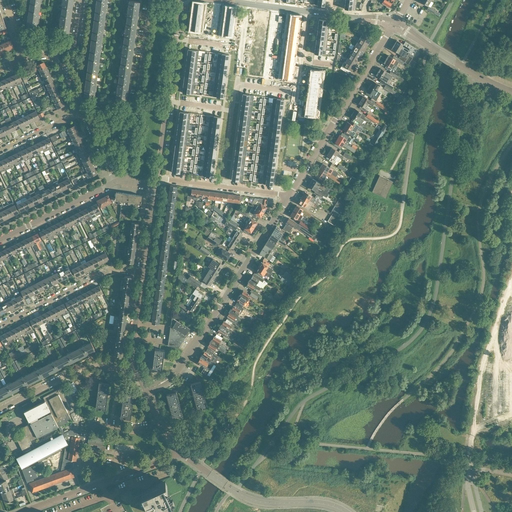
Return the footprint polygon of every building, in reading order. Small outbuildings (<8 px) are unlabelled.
[(39,9),(40,0),(30,0),(29,7),(39,9)] [(71,13),(72,6),(73,4),(74,5),(74,2),(73,2),(73,0),(62,0),(61,12),(71,13)] [(105,17),(106,7),(106,0),(96,0),(96,5),(95,5),(94,7),(95,8),(94,16),(105,17)] [(137,22),(138,13),(139,14),(139,11),(138,11),(139,2),(129,0),(127,20),(137,22)] [(429,6),(427,9),(434,13),(439,16),(440,13),(435,10),(436,10),(429,6)] [(37,29),(39,9),(29,7),(28,16),(27,16),(26,18),(28,18),(27,27),(37,29)] [(70,22),(71,13),(61,12),(59,32),(69,33),(70,24),(71,24),(72,22),(70,22)] [(102,37),(105,17),(94,16),(93,25),(92,25),(91,27),(93,27),(92,36),(102,37)] [(136,31),(137,22),(127,20),(124,40),(134,42),(135,33),(136,33),(137,31),(136,31)] [(371,40),(368,38),(370,35),(359,29),(357,31),(361,33),(360,35),(361,35),(359,38),(369,44),(371,40)] [(99,57),(102,37),(92,36),(90,44),(89,44),(89,47),(90,47),(89,56),(99,57)] [(369,44),(359,38),(358,40),(357,40),(356,42),(366,48),(369,44)] [(131,62),(132,53),(134,53),(134,51),(133,50),(134,42),(124,40),(121,60),(131,62)] [(14,48),(10,41),(5,43),(8,50),(14,48)] [(397,41),(395,44),(405,50),(411,54),(415,48),(409,45),(405,42),(404,45),(397,41)] [(366,48),(356,42),(356,43),(355,46),(364,52),(366,48)] [(8,50),(5,43),(0,45),(0,46),(3,53),(8,50)] [(405,50),(395,44),(392,49),(400,54),(398,58),(404,61),(404,62),(409,55),(412,58),(414,56),(405,50)] [(355,46),(354,45),(351,49),(361,55),(364,52),(355,46)] [(361,55),(351,49),(349,53),(350,54),(359,59),(361,55)] [(359,59),(350,54),(348,56),(347,57),(347,58),(357,63),(359,59)] [(402,64),(404,61),(398,58),(397,60),(388,55),(386,59),(396,65),(398,62),(402,64)] [(97,77),(99,57),(89,56),(88,64),(87,64),(86,67),(87,67),(86,76),(97,77)] [(347,58),(345,62),(354,67),(357,63),(347,58)] [(386,59),(383,63),(387,65),(385,68),(391,71),(398,75),(400,73),(396,71),(399,67),(396,65),(386,59)] [(130,70),(131,62),(121,60),(119,80),(129,82),(130,73),(131,73),(131,70),(130,70)] [(417,71),(419,65),(411,60),(408,64),(415,70),(416,70),(417,71)] [(354,67),(345,62),(344,61),(342,65),(346,68),(344,71),(349,74),(351,71),(352,71),(354,67)] [(46,67),(44,62),(29,69),(31,74),(37,71),(39,70),(46,67)] [(49,71),(48,70),(47,70),(46,67),(39,70),(40,73),(38,74),(39,76),(48,72),(49,71)] [(398,75),(391,71),(389,74),(380,68),(378,72),(389,78),(390,79),(392,76),(402,82),(404,79),(398,75)] [(42,81),(51,77),(51,76),(50,74),(48,72),(39,76),(42,81)] [(387,82),(389,78),(378,72),(375,76),(382,80),(381,82),(385,85),(392,89),(394,86),(387,82)] [(18,85),(14,75),(14,76),(11,77),(11,76),(9,77),(9,78),(12,84),(12,85),(15,84),(16,86),(18,85)] [(94,97),(97,77),(86,76),(85,84),(84,84),(84,87),(85,87),(84,96),(94,97)] [(44,86),(53,81),(52,79),(51,77),(42,81),(40,81),(42,84),(43,84),(44,86)] [(12,84),(9,78),(6,79),(6,78),(4,79),(4,80),(8,89),(9,89),(11,88),(10,86),(12,84)] [(8,89),(4,80),(2,81),(1,81),(0,81),(0,83),(2,89),(5,88),(7,91),(9,90),(9,89),(8,89)] [(127,90),(129,82),(119,80),(116,100),(126,102),(127,93),(128,93),(129,90),(127,90)] [(46,90),(55,86),(55,85),(55,84),(54,84),(53,81),(44,86),(46,90)] [(383,87),(372,81),(369,86),(377,90),(382,94),(385,90),(382,89),(383,87)] [(385,85),(384,88),(394,94),(395,94),(396,92),(392,89),(385,85)] [(48,95),(57,91),(58,90),(57,89),(56,88),(55,86),(46,90),(48,95)] [(377,90),(369,86),(366,91),(374,95),(377,90)] [(37,95),(37,93),(40,91),(38,88),(29,93),(32,97),(35,96),(37,95)] [(53,99),(60,96),(60,95),(59,93),(58,93),(57,91),(48,95),(47,96),(49,100),(53,98),(53,99)] [(401,95),(396,92),(395,94),(399,97),(397,101),(401,103),(404,97),(401,95)] [(53,105),(62,100),(61,98),(60,96),(53,99),(54,101),(52,102),(53,105)] [(363,96),(361,100),(368,104),(369,103),(372,105),(374,103),(375,104),(377,101),(373,98),(372,98),(370,100),(369,99),(363,96)] [(375,96),(373,98),(377,101),(382,104),(384,102),(375,96)] [(57,109),(64,105),(64,104),(64,103),(63,103),(62,100),(53,105),(54,107),(56,106),(57,109)] [(368,104),(361,100),(358,104),(361,105),(360,108),(368,113),(371,108),(367,106),(368,104)] [(377,101),(375,104),(386,111),(388,108),(382,104),(377,101)] [(355,109),(353,113),(360,117),(364,120),(366,121),(368,119),(364,117),(365,115),(355,109)] [(39,118),(36,111),(31,113),(34,120),(35,120),(35,121),(37,120),(37,119),(39,118)] [(34,120),(31,113),(26,116),(30,123),(31,123),(32,122),(32,121),(34,120)] [(353,113),(350,117),(361,123),(362,124),(363,122),(363,121),(364,120),(360,117),(353,113)] [(368,113),(366,116),(378,123),(382,126),(381,127),(379,127),(378,129),(380,129),(384,132),(385,132),(386,129),(388,126),(379,120),(380,120),(368,113)] [(30,123),(26,116),(22,118),(25,125),(26,125),(28,124),(30,123)] [(12,122),(11,119),(11,120),(10,117),(5,119),(6,122),(11,132),(12,132),(14,131),(15,130),(12,122)] [(25,125),(22,118),(17,120),(20,127),(21,127),(23,127),(23,126),(25,125)] [(17,120),(12,122),(15,130),(16,129),(17,130),(18,129),(18,128),(20,127),(17,120)] [(351,121),(350,123),(347,122),(345,126),(355,132),(357,130),(361,133),(363,128),(351,121)] [(11,132),(6,122),(1,124),(3,127),(6,134),(7,134),(9,133),(11,132)] [(70,134),(76,131),(74,126),(61,132),(63,137),(70,134)] [(355,132),(345,126),(343,130),(353,136),(352,137),(349,135),(348,136),(357,142),(359,139),(356,138),(358,134),(355,132)] [(380,129),(376,135),(381,138),(384,132),(380,129)] [(69,140),(79,135),(77,133),(78,132),(77,131),(76,131),(70,134),(71,136),(68,138),(69,140)] [(339,135),(337,138),(356,149),(357,147),(353,144),(349,142),(346,140),(347,139),(339,135)] [(381,138),(376,135),(372,142),(377,145),(381,138)] [(335,143),(334,145),(340,149),(342,147),(343,145),(354,152),(356,149),(337,138),(335,142),(335,143)] [(48,149),(44,140),(43,140),(42,141),(39,143),(44,152),(46,150),(48,149)] [(83,145),(82,142),(82,140),(81,140),(74,143),(75,146),(73,147),(74,149),(83,145)] [(44,152),(39,143),(39,142),(37,143),(37,144),(35,145),(39,154),(41,153),(44,152)] [(32,146),(30,147),(33,154),(36,152),(37,155),(39,154),(35,145),(34,145),(32,145),(32,146)] [(79,153),(86,150),(84,147),(85,147),(84,145),(83,145),(74,149),(75,152),(77,150),(79,153)] [(33,154),(30,147),(29,147),(28,148),(25,149),(30,158),(32,157),(34,156),(33,154)] [(332,147),(329,151),(341,158),(342,159),(344,157),(338,153),(339,152),(332,147)] [(30,158),(25,149),(24,149),(23,150),(20,152),(24,158),(25,161),(30,158)] [(88,154),(87,152),(87,151),(86,150),(79,153),(76,154),(78,159),(88,154)] [(329,151),(327,155),(330,157),(329,160),(334,164),(336,161),(338,162),(341,158),(329,151)] [(20,163),(16,154),(15,154),(13,154),(13,155),(11,156),(15,163),(14,163),(15,165),(16,165),(20,163)] [(83,162),(90,159),(89,157),(89,156),(88,154),(78,159),(81,164),(83,162)] [(15,163),(11,156),(10,156),(9,157),(7,158),(11,167),(13,167),(11,164),(14,163),(15,163)] [(11,167),(7,158),(6,159),(5,158),(4,159),(4,160),(2,161),(6,170),(11,167)] [(83,168),(92,164),(91,161),(91,159),(90,159),(83,162),(84,165),(82,166),(83,168)] [(321,166),(320,167),(336,177),(338,173),(336,171),(329,167),(323,163),(322,164),(321,165),(321,166)] [(95,169),(93,166),(94,166),(93,164),(92,164),(83,168),(85,173),(88,172),(95,169)] [(336,177),(320,167),(319,169),(319,168),(318,170),(318,171),(315,176),(322,181),(326,174),(329,176),(340,183),(342,180),(341,180),(336,177)] [(84,180),(97,174),(95,169),(88,172),(85,173),(82,175),(84,180)] [(393,182),(388,180),(379,175),(372,192),(385,198),(393,182)] [(72,185),(69,178),(64,181),(67,188),(69,187),(70,187),(71,186),(72,185)] [(313,179),(310,182),(329,193),(330,192),(328,191),(329,188),(313,179)] [(59,183),(58,180),(53,182),(55,185),(54,185),(58,193),(60,192),(62,191),(63,190),(59,183)] [(67,188),(64,181),(59,183),(63,190),(65,189),(65,190),(67,189),(67,188)] [(310,182),(308,186),(315,191),(314,192),(322,197),(323,196),(326,198),(329,193),(310,182)] [(58,193),(54,185),(50,188),(53,195),(55,194),(56,194),(57,194),(57,193),(58,193)] [(175,196),(177,186),(170,185),(169,196),(175,196)] [(45,190),(45,188),(40,191),(44,200),(46,199),(48,198),(49,197),(45,190)] [(50,188),(45,190),(49,197),(51,196),(51,197),(53,196),(53,195),(50,188)] [(187,199),(187,201),(190,201),(190,199),(191,197),(194,197),(193,199),(196,200),(197,197),(196,197),(197,190),(191,189),(189,189),(187,199)] [(44,200),(40,191),(35,193),(36,195),(39,202),(41,201),(42,201),(43,201),(43,200),(44,200)] [(121,206),(123,193),(116,192),(115,197),(115,198),(111,197),(111,199),(113,203),(116,203),(116,206),(121,206)] [(303,194),(302,195),(313,202),(316,204),(318,201),(317,199),(316,198),(312,196),(305,192),(304,192),(303,194)] [(127,205),(129,194),(123,193),(121,206),(119,219),(125,220),(127,205)] [(346,203),(349,198),(342,193),(338,199),(346,204),(346,203)] [(134,207),(135,195),(129,194),(127,205),(125,220),(132,221),(132,217),(134,207)] [(39,202),(36,195),(31,197),(35,205),(36,204),(37,204),(39,203),(39,202)] [(111,202),(109,198),(108,195),(102,198),(106,205),(111,202)] [(141,202),(142,201),(141,201),(142,195),(135,195),(134,207),(141,208),(141,204),(141,203),(141,202)] [(240,203),(244,196),(234,195),(233,202),(240,203)] [(316,204),(313,202),(302,195),(298,203),(309,209),(311,205),(318,210),(320,206),(316,204)] [(35,205),(31,197),(26,200),(30,207),(32,206),(34,205),(35,205)] [(106,205),(102,198),(97,201),(100,208),(106,205)] [(267,199),(261,199),(259,198),(255,205),(254,204),(252,203),(251,204),(263,212),(265,210),(266,210),(266,208),(267,207),(266,206),(267,199)] [(347,204),(346,203),(346,204),(338,199),(334,206),(344,211),(347,204)] [(22,202),(21,200),(16,203),(17,204),(20,212),(22,211),(23,211),(25,210),(25,209),(22,202)] [(26,200),(22,202),(25,209),(27,208),(27,209),(29,208),(29,207),(30,207),(26,200)] [(16,214),(18,213),(13,202),(9,205),(10,207),(14,215),(15,215),(16,214)] [(14,215),(10,207),(9,205),(8,204),(4,207),(4,208),(5,210),(9,217),(10,218),(12,217),(12,216),(14,215)] [(101,213),(96,204),(95,204),(93,205),(91,206),(96,216),(101,213)] [(263,212),(251,204),(250,206),(253,207),(252,208),(256,210),(254,213),(260,217),(261,216),(262,215),(262,214),(263,212)] [(294,208),(293,210),(300,214),(302,212),(304,213),(304,214),(310,217),(312,214),(296,205),(295,208),(294,208)] [(5,210),(4,208),(4,207),(3,206),(0,207),(0,211),(0,212),(4,220),(5,220),(7,219),(7,218),(9,217),(5,210)] [(96,216),(91,206),(90,206),(89,207),(89,208),(87,208),(92,218),(96,216)] [(339,218),(344,211),(334,206),(330,213),(332,214),(332,213),(339,218)] [(92,218),(87,208),(86,209),(86,208),(84,209),(84,210),(82,211),(87,220),(89,225),(94,223),(92,218)] [(241,209),(239,212),(246,217),(247,217),(249,214),(241,209)] [(302,216),(300,214),(293,210),(291,212),(292,213),(290,216),(299,221),(302,216)] [(87,220),(82,211),(81,211),(80,211),(80,212),(77,213),(81,220),(82,222),(87,220)] [(81,220),(77,213),(75,214),(73,216),(77,225),(80,224),(78,221),(81,220)] [(332,213),(332,214),(328,221),(335,226),(339,218),(332,213)] [(246,217),(244,221),(246,223),(254,228),(255,225),(256,225),(257,224),(256,223),(257,222),(251,218),(252,216),(249,214),(247,217),(246,217)] [(77,225),(73,216),(72,215),(70,216),(71,217),(68,218),(71,225),(74,223),(75,226),(77,225)] [(228,222),(219,215),(217,217),(221,220),(226,225),(228,222)] [(71,225),(68,218),(67,218),(66,218),(66,219),(63,220),(68,230),(70,228),(69,226),(71,225)] [(286,223),(283,229),(289,232),(292,227),(295,229),(296,228),(307,235),(308,235),(307,236),(310,238),(314,240),(316,237),(318,239),(319,237),(313,234),(311,232),(307,230),(298,224),(299,224),(289,218),(286,223)] [(229,222),(237,228),(239,224),(231,219),(229,222)] [(68,230),(63,220),(61,221),(58,223),(62,229),(63,232),(66,231),(68,230)] [(244,221),(240,226),(244,228),(245,229),(243,231),(246,233),(248,230),(250,232),(251,232),(251,231),(252,231),(252,230),(254,228),(246,223),(244,221)] [(301,221),(299,224),(298,224),(307,230),(309,227),(301,221)] [(62,229),(58,223),(58,222),(56,223),(56,224),(54,225),(58,234),(61,233),(60,231),(62,229)] [(137,233),(138,224),(139,223),(131,222),(130,232),(137,233)] [(237,228),(229,222),(227,225),(235,230),(237,228)] [(58,234),(54,225),(53,225),(52,226),(49,227),(52,234),(55,233),(56,235),(58,234)] [(277,226),(271,234),(283,242),(285,238),(283,234),(284,231),(277,226)] [(49,227),(47,228),(44,230),(49,239),(52,238),(52,239),(54,238),(52,234),(49,227)] [(44,230),(44,229),(42,230),(42,231),(40,232),(43,239),(44,241),(45,241),(49,239),(44,230)] [(82,242),(76,229),(74,229),(76,233),(79,240),(81,243),(82,242)] [(205,230),(203,232),(209,236),(208,236),(219,243),(221,240),(216,237),(217,235),(206,229),(205,230)] [(242,234),(236,230),(236,231),(234,229),(229,236),(238,242),(238,241),(239,241),(240,240),(239,239),(242,234)] [(45,249),(37,232),(32,234),(40,249),(39,250),(40,252),(45,249)] [(136,243),(137,233),(130,232),(129,242),(136,243)] [(40,249),(32,234),(27,237),(28,238),(31,245),(32,246),(34,245),(37,251),(39,250),(40,249)] [(283,242),(271,234),(269,239),(275,243),(277,241),(285,246),(286,244),(284,242),(283,242)] [(219,243),(208,236),(206,239),(217,247),(219,243)] [(233,249),(238,242),(229,236),(227,240),(228,241),(225,244),(233,249)] [(28,238),(25,239),(23,240),(28,250),(30,248),(29,246),(31,245),(28,238)] [(274,245),(275,243),(269,239),(265,244),(272,249),(273,248),(276,250),(276,248),(276,247),(274,245)] [(28,250),(23,240),(21,242),(20,241),(19,242),(19,243),(23,252),(24,254),(27,253),(26,251),(28,250)] [(55,252),(56,252),(50,240),(45,243),(53,257),(57,255),(55,252)] [(135,253),(136,244),(136,243),(129,242),(128,252),(135,253)] [(23,252),(19,243),(16,244),(14,244),(14,245),(19,254),(23,252)] [(272,249),(265,244),(262,249),(273,256),(275,254),(274,253),(276,251),(272,249)] [(19,254),(14,245),(12,246),(11,246),(9,247),(9,248),(12,254),(15,253),(17,255),(19,254)] [(200,250),(207,255),(210,252),(202,247),(200,250)] [(230,253),(222,249),(219,247),(215,254),(226,260),(230,253)] [(12,254),(9,248),(7,249),(6,248),(5,249),(5,250),(4,250),(9,259),(11,258),(10,256),(12,254)] [(273,256),(262,249),(259,253),(273,262),(275,257),(273,256)] [(9,259),(4,250),(2,251),(0,251),(0,252),(3,259),(6,258),(7,260),(9,259)] [(133,263),(135,253),(128,252),(126,262),(133,263)] [(109,260),(105,253),(100,255),(104,262),(105,262),(107,262),(107,261),(109,260)] [(104,262),(100,255),(96,257),(100,265),(100,264),(101,265),(102,264),(102,263),(104,262)] [(100,265),(96,257),(91,260),(95,267),(96,267),(98,266),(100,265)] [(212,259),(208,266),(211,268),(218,273),(223,265),(217,261),(216,262),(215,262),(216,261),(212,259)] [(273,270),(268,266),(270,264),(263,259),(258,266),(259,267),(270,274),(272,271),(273,270)] [(95,267),(91,260),(86,262),(90,269),(91,269),(93,269),(93,268),(95,267)] [(85,272),(82,264),(80,262),(76,264),(77,267),(81,274),(82,274),(83,273),(85,272)] [(90,269),(86,262),(82,264),(85,272),(86,272),(87,272),(88,271),(88,270),(90,269)] [(77,267),(76,264),(75,263),(73,264),(75,268),(72,269),(76,277),(77,276),(77,277),(79,276),(79,275),(81,274),(77,267)] [(165,275),(166,265),(160,264),(158,274),(165,275)] [(295,276),(297,272),(294,270),(293,272),(286,267),(282,264),(280,266),(284,269),(284,270),(286,271),(295,276)] [(62,266),(57,268),(59,272),(63,280),(64,279),(65,279),(67,278),(67,277),(63,270),(62,266)] [(72,275),(68,267),(63,270),(67,277),(69,276),(70,277),(71,276),(71,275),(72,275)] [(275,277),(271,274),(270,274),(259,267),(257,271),(264,276),(265,274),(267,275),(273,279),(275,277)] [(204,278),(203,280),(206,282),(209,284),(211,282),(212,283),(218,273),(211,268),(210,268),(204,278)] [(289,286),(295,276),(286,271),(280,280),(271,274),(275,277),(289,286)] [(63,280),(59,272),(54,274),(58,282),(60,281),(61,281),(62,281),(62,280),(63,280)] [(58,282),(54,274),(49,277),(53,284),(55,283),(56,284),(57,283),(57,282),(58,282)] [(178,277),(178,280),(181,282),(181,281),(187,284),(187,283),(188,283),(189,283),(197,288),(198,285),(190,280),(188,278),(187,279),(179,274),(178,277)] [(254,274),(253,276),(249,281),(256,285),(261,288),(263,283),(262,283),(264,280),(254,274)] [(202,282),(190,275),(188,278),(190,280),(198,285),(199,286),(202,282)] [(130,287),(131,278),(131,277),(124,276),(123,286),(130,287)] [(53,284),(49,277),(44,279),(48,287),(51,286),(53,286),(53,285),(53,284)] [(48,287),(44,279),(40,281),(44,289),(46,288),(46,289),(48,288),(48,287)] [(44,289),(40,281),(35,284),(39,292),(41,291),(42,291),(43,290),(44,289)] [(256,285),(249,281),(248,282),(246,285),(253,290),(254,287),(259,290),(261,288),(256,285)] [(162,294),(164,284),(157,283),(156,293),(162,294)] [(39,292),(35,284),(30,286),(34,294),(36,293),(37,293),(38,293),(39,292)] [(26,289),(26,288),(24,285),(20,287),(22,290),(21,291),(25,299),(27,298),(29,297),(30,296),(26,289)] [(30,286),(26,288),(26,289),(30,296),(32,295),(32,296),(34,295),(34,294),(30,286)] [(102,292),(99,286),(94,288),(99,298),(101,296),(100,294),(102,292)] [(129,297),(130,287),(123,286),(122,296),(129,297)] [(99,298),(94,288),(89,291),(93,298),(95,296),(96,299),(99,298)] [(191,295),(189,298),(192,300),(198,304),(201,299),(201,298),(203,295),(198,292),(199,291),(195,288),(191,295)] [(284,292),(278,289),(274,296),(279,300),(284,292)] [(256,299),(258,297),(258,296),(257,295),(257,296),(251,292),(250,295),(243,290),(240,294),(241,294),(240,296),(247,301),(249,298),(248,297),(250,295),(256,299)] [(93,298),(89,291),(85,293),(89,302),(90,304),(95,302),(93,298)] [(24,303),(20,295),(19,292),(16,294),(15,293),(14,294),(16,297),(19,305),(20,305),(21,305),(22,304),(24,303)] [(89,302),(85,293),(80,295),(83,302),(84,304),(87,303),(89,302)] [(83,302),(80,295),(75,298),(80,307),(82,306),(81,303),(83,302)] [(127,306),(128,298),(129,297),(122,296),(121,306),(127,306)] [(246,303),(247,301),(240,296),(237,301),(238,301),(236,304),(242,307),(245,302),(246,303)] [(16,297),(11,300),(15,307),(16,307),(18,307),(18,306),(19,305),(16,297)] [(10,298),(5,300),(10,310),(10,309),(11,310),(13,309),(13,308),(15,307),(11,300),(10,298)] [(80,307),(75,298),(71,300),(74,307),(77,306),(78,308),(80,307)] [(10,310),(5,300),(0,302),(1,305),(5,312),(6,312),(8,311),(10,310)] [(74,307),(71,300),(66,302),(71,312),(73,311),(74,313),(77,312),(74,307)] [(193,312),(198,304),(192,300),(187,308),(180,303),(178,306),(182,309),(180,313),(177,311),(174,316),(181,320),(184,316),(182,314),(184,311),(189,313),(190,310),(193,312)] [(160,314),(161,304),(154,303),(153,313),(160,314)] [(68,313),(64,304),(59,306),(62,313),(64,315),(65,318),(69,316),(68,313)] [(234,306),(230,311),(238,315),(239,314),(240,314),(244,308),(242,307),(236,304),(234,306)] [(62,313),(59,306),(54,308),(59,318),(60,321),(62,319),(60,314),(62,313)] [(126,316),(127,306),(121,306),(119,315),(126,316)] [(59,318),(54,308),(49,311),(53,318),(54,320),(57,319),(59,318)] [(50,319),(53,318),(49,311),(45,313),(49,323),(52,321),(50,319)] [(241,319),(241,318),(238,315),(230,311),(229,312),(227,316),(228,317),(227,319),(232,322),(235,325),(239,320),(240,320),(241,319)] [(49,323),(45,313),(40,316),(43,322),(46,321),(47,324),(49,323)] [(125,326),(126,317),(126,316),(119,315),(118,325),(125,326)] [(43,322),(40,316),(35,318),(40,327),(45,325),(43,322)] [(188,332),(190,328),(172,317),(168,346),(179,347),(189,332),(188,332)] [(258,328),(262,321),(256,317),(255,319),(254,318),(250,323),(254,325),(258,328)] [(40,327),(35,318),(30,320),(34,327),(36,326),(38,328),(40,327)] [(231,325),(232,322),(227,319),(225,321),(224,321),(222,324),(221,326),(228,331),(232,333),(234,335),(236,332),(230,329),(232,326),(231,325)] [(33,331),(28,321),(23,324),(28,333),(33,331)] [(28,333),(23,324),(19,326),(24,336),(28,333)] [(123,336),(125,326),(118,325),(117,335),(123,336)] [(24,336),(19,326),(14,329),(19,338),(24,336)] [(228,331),(221,326),(220,328),(219,327),(217,331),(229,339),(232,335),(234,336),(234,335),(232,333),(228,331)] [(19,338),(14,329),(9,331),(13,338),(15,337),(17,339),(19,338)] [(14,340),(13,338),(9,331),(5,334),(9,343),(14,340)] [(9,343),(5,334),(0,335),(0,336),(6,348),(11,345),(9,343)] [(122,346),(123,337),(123,336),(117,335),(115,345),(122,346)] [(219,343),(221,340),(214,336),(212,339),(212,340),(211,341),(225,350),(227,348),(224,346),(219,343)] [(232,344),(242,350),(245,347),(235,340),(232,344)] [(226,351),(225,350),(211,341),(210,343),(208,346),(208,347),(207,349),(213,353),(216,348),(225,353),(226,351)] [(83,346),(76,350),(80,358),(86,355),(87,356),(89,355),(88,354),(95,350),(91,342),(84,346),(83,346)] [(121,356),(122,346),(115,345),(114,355),(121,356)] [(164,350),(159,349),(155,349),(152,369),(161,370),(164,350)] [(214,360),(217,355),(213,353),(207,349),(205,352),(204,351),(202,355),(203,355),(202,356),(214,364),(216,361),(214,360)] [(67,354),(60,358),(64,366),(71,362),(71,363),(73,362),(73,361),(80,358),(76,350),(69,353),(67,354)] [(113,352),(106,354),(108,361),(115,360),(113,352)] [(200,358),(198,362),(198,364),(204,367),(201,373),(206,377),(214,364),(202,356),(201,358),(200,358)] [(52,362),(45,365),(49,373),(56,370),(56,371),(58,370),(58,369),(64,366),(60,358),(53,361),(52,362)] [(49,373),(45,365),(30,373),(34,381),(41,378),(41,379),(43,378),(43,377),(49,373)] [(34,381),(30,373),(15,381),(19,389),(25,386),(26,386),(28,385),(27,384),(34,381)] [(15,381),(0,388),(0,389),(4,396),(10,393),(11,394),(13,393),(12,392),(19,389),(15,381)] [(106,409),(109,383),(110,383),(110,382),(104,381),(104,383),(99,382),(96,408),(106,409)] [(207,407),(203,390),(200,381),(191,384),(197,409),(196,410),(197,412),(203,410),(202,408),(207,407)] [(31,441),(58,427),(61,426),(68,422),(67,420),(71,418),(68,412),(59,394),(60,393),(58,390),(43,397),(45,401),(24,411),(29,421),(27,422),(28,424),(21,428),(24,434),(16,438),(24,454),(19,457),(15,452),(13,454),(16,459),(19,466),(25,464),(27,468),(22,469),(27,484),(29,483),(32,492),(74,477),(71,468),(73,467),(74,461),(76,461),(80,439),(82,439),(81,444),(88,445),(88,443),(98,445),(97,449),(105,451),(105,448),(106,445),(103,445),(104,437),(89,435),(90,433),(83,432),(70,430),(64,433),(62,434),(52,440),(54,442),(36,451),(35,448),(35,449),(31,441)] [(183,417),(176,392),(177,392),(177,390),(171,392),(171,393),(166,395),(173,420),(183,417)] [(130,419),(134,393),(124,391),(120,417),(119,417),(119,419),(125,420),(126,418),(130,419)] [(151,511),(173,502),(163,481),(154,485),(142,491),(141,491),(142,494),(150,511),(151,511)] [(14,493),(12,489),(10,489),(1,492),(3,497),(14,493)] [(15,498),(14,493),(3,497),(5,502),(13,499),(15,498)] [(150,511),(142,494),(128,500),(133,511),(150,511)]
